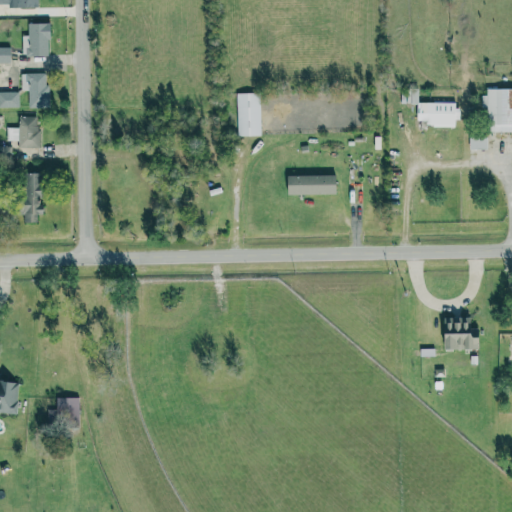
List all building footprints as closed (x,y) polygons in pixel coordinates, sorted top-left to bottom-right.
[(21,35),(22,55),(49,55),(48,23),(27,23),(28,35),(21,35)] [(0,62),(9,62),(10,47),(0,46),(0,62)] [(48,108),(47,72),(20,73),(21,90),(28,90),(29,108),(48,108)] [(511,88),(483,88),(483,107),(486,107),(486,131),(511,131),(511,88)] [(18,91),(0,91),(0,107),(18,107),(18,91)] [(236,93),(237,136),(260,136),(259,92),(236,93)] [(457,126),(457,103),(417,102),(416,120),(425,120),(425,126),(457,126)] [(38,147),(39,116),(18,116),(18,127),(6,127),(6,140),(18,140),(18,147),(38,147)] [(469,149),(487,148),(486,133),(469,134),(469,149)] [(11,146),(0,145),(0,164),(11,165),(11,146)] [(40,173),(19,173),(20,215),(23,214),(23,222),(41,222),(40,173)] [(286,175),(286,195),(335,194),(335,174),(286,175)] [(477,328),(470,328),(469,316),(442,317),(443,349),(478,348),(477,328)] [(0,411),(16,413),(18,385),(0,383),(0,411)] [(55,398),(56,410),(49,410),(49,421),(60,421),(60,428),(78,427),(78,397),(55,398)]
